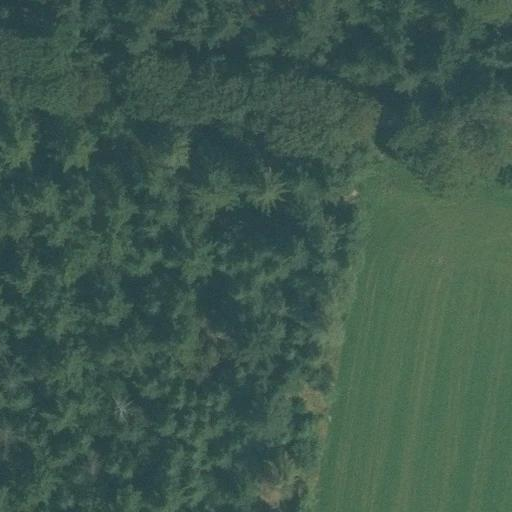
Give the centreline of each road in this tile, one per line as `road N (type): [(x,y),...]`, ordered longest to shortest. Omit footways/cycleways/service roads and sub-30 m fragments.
road 1 (unclassified): [(0,45),(511,144)]
road 2 (track): [(511,80),(0,13)]
